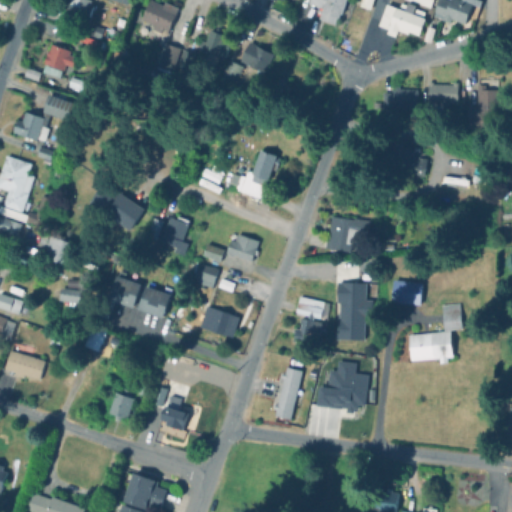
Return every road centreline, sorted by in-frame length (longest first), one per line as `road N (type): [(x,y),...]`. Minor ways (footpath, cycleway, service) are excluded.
road 1 (residential): [(207,470),(357,73)]
road 2 (residential): [(511,32),(357,73),(226,0)]
road 3 (residential): [(225,426),(511,460)]
road 4 (residential): [(0,402),(207,470)]
